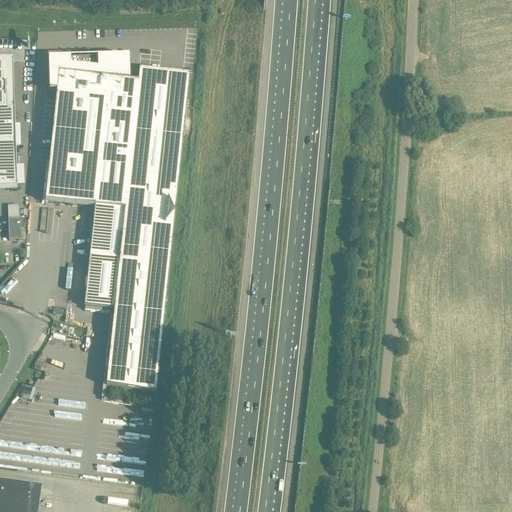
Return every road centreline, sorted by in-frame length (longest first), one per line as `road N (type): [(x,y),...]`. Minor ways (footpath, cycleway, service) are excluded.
road 1 (track): [(161,511),(218,46),(231,0)]
road 2 (motorway): [(290,0),(239,511)]
road 3 (motorway): [(265,511),(315,0)]
road 4 (unclassified): [(371,511),(413,0)]
road 5 (unknown): [(34,278),(40,62),(48,43),(61,33),(89,32),(176,44)]
